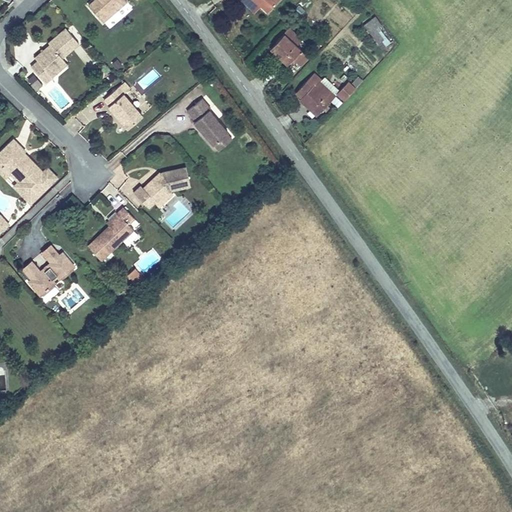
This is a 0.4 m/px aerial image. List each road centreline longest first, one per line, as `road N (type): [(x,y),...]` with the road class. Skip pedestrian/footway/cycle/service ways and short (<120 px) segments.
road 1 (tertiary): [(511,468),(177,0)]
road 2 (residential): [(0,68),(86,160),(88,174)]
